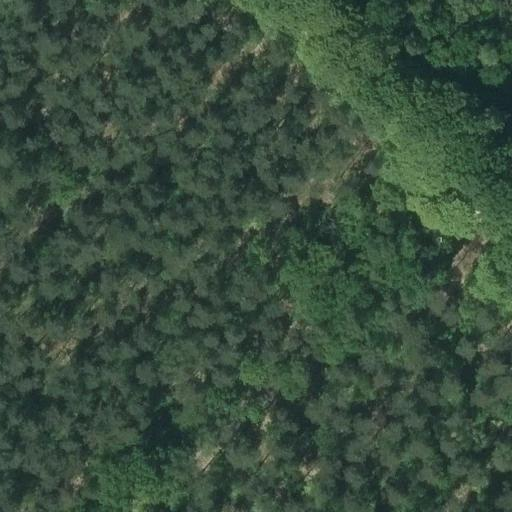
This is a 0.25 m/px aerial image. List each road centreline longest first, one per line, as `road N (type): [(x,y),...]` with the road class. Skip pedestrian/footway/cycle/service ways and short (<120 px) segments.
road 1 (track): [(492,234),(118,511)]
road 2 (track): [(503,214),(296,0)]
road 3 (unknown): [(511,191),(328,0)]
